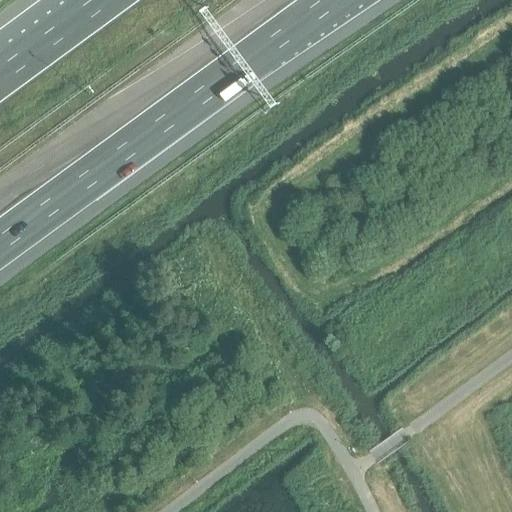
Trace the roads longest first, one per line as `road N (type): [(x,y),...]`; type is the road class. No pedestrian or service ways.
road 1 (motorway): [(0,245),(335,0)]
road 2 (motorway): [(104,0),(0,76)]
